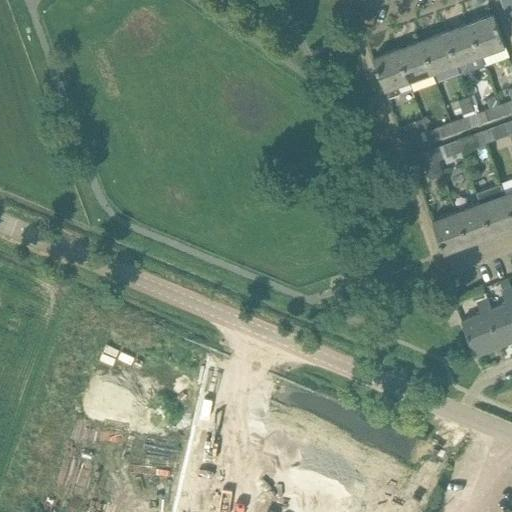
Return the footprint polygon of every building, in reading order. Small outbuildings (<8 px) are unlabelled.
[(511,0),(501,0),(507,17),(511,15),(511,0)] [(493,15),(469,23),(480,54),(485,66),(509,57),(493,13),(492,14),(493,15)] [(469,23),(445,32),(456,63),(480,54),(469,23)] [(445,32),(422,40),(433,71),(456,63),(445,32)] [(422,40),(398,49),(409,80),(433,71),(422,40)] [(409,80),(398,49),(374,58),(374,57),(373,57),(388,98),(399,94),(396,85),(409,80)] [(511,100),(498,105),(502,116),(511,111),(511,87),(508,89),(511,100)] [(502,116),(498,105),(495,95),(487,98),(490,108),(476,113),(479,124),(488,121),(502,116)] [(451,122),(455,133),(479,124),(476,113),(469,96),(458,100),(464,117),(451,122)] [(432,141),(428,131),(423,118),(398,127),(407,150),(432,141)] [(455,133),(451,122),(428,131),(432,141),(455,133)] [(485,142),(509,134),(505,123),(481,132),(485,142)] [(458,141),(462,151),(485,142),(481,132),(458,141)] [(458,141),(434,149),(438,160),(462,151),(458,141)] [(438,160),(434,149),(409,158),(413,169),(438,160)] [(511,225),(511,214),(504,193),(500,183),(476,192),(480,202),(492,233),(511,225)] [(480,202),(456,211),(468,241),(492,233),(480,202)] [(468,241),(456,211),(432,220),(443,252),(444,251),(444,250),(468,241)] [(488,298),(483,300),(500,345),(511,340),(511,302),(507,291),(502,293),(506,303),(492,309),(488,298)] [(500,345),(483,300),(477,302),(481,313),(461,320),(475,356),(476,356),(475,355),(500,345)]
